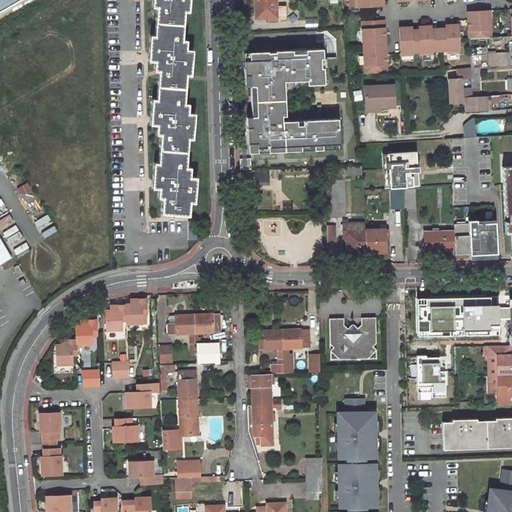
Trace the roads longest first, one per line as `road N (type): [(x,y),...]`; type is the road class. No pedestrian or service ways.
road 1 (unclassified): [(201,269),(102,286),(44,325),(14,396),(21,511)]
road 2 (unclassified): [(511,272),(279,277),(235,267)]
road 3 (unclassified): [(220,242),(217,0)]
road 4 (unknown): [(124,0),(132,226)]
road 5 (residential): [(245,471),(237,291),(228,276)]
